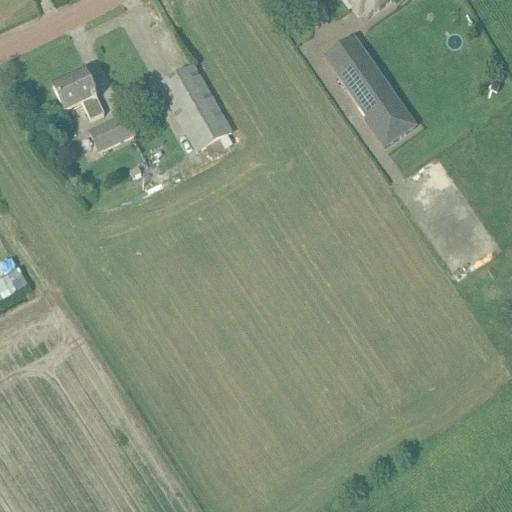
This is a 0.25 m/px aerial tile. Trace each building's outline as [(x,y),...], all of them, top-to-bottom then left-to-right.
[(345,0),(358,19),(364,15),(368,21),(375,16),(392,4),(388,0),(345,0)] [(362,62),(337,79),(366,121),(364,122),(385,151),(416,129),(396,100),(390,103),(385,96),(362,62)] [(192,70),(160,89),(199,154),(205,151),(226,138),(232,135),(192,70)] [(85,75),(53,90),(62,108),(65,115),(82,107),(91,124),(104,118),(96,101),(97,100),(85,75)] [(124,117),(90,133),(100,154),(134,138),(124,117)] [(226,138),(205,151),(211,162),(232,151),(226,138)]
